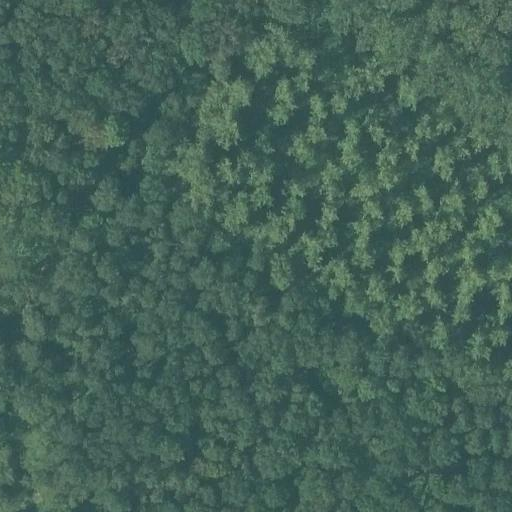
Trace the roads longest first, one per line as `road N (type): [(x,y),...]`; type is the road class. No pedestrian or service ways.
road 1 (track): [(38,511),(7,428),(3,363),(23,293),(76,195)]
road 2 (track): [(0,19),(131,108)]
